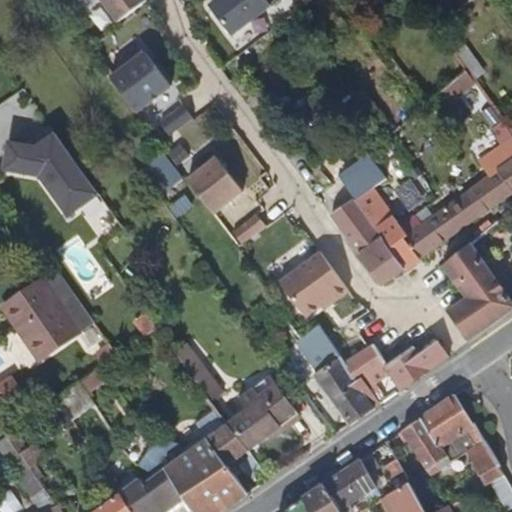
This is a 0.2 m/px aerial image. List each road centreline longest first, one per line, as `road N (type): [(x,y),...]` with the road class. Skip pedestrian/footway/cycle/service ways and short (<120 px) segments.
road 1 (residential): [(171,0),(184,42),(377,307),(431,314),(471,361)]
road 2 (residential): [(471,361),(249,511)]
